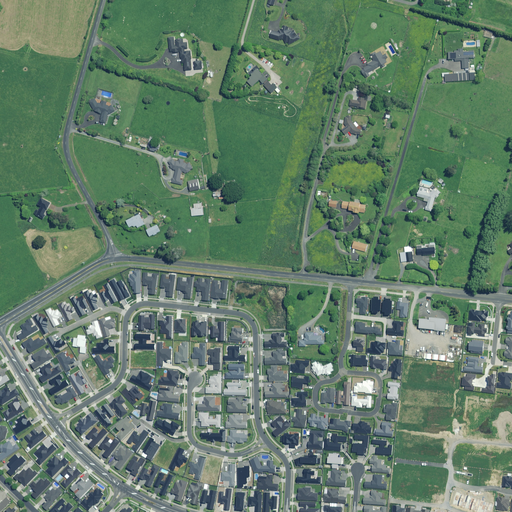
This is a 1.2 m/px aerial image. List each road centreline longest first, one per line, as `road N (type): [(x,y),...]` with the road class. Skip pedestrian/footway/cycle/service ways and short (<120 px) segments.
road 1 (unclassified): [(103,0),(65,142),(115,258)]
road 2 (residential): [(266,440),(256,414),(255,328),(248,317),(145,303),(129,312)]
road 3 (tertiary): [(115,258),(350,281)]
road 4 (unknown): [(304,246),(350,62)]
road 5 (residential): [(342,372),(377,376),(377,409),(320,408),(317,386),(339,375)]
road 6 (tertiary): [(350,281),(499,298)]
road 7 (tertiary): [(0,324),(115,258)]
road 8 (residential): [(129,312),(120,378),(71,412)]
